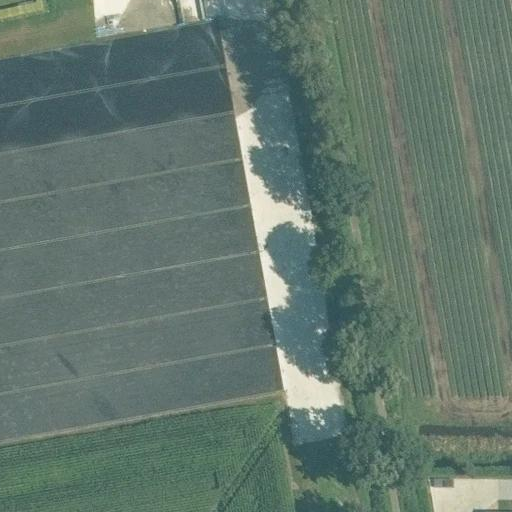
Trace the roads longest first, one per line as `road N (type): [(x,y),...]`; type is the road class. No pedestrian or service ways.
road 1 (track): [(343,396),(270,0)]
road 2 (track): [(0,465),(343,396)]
